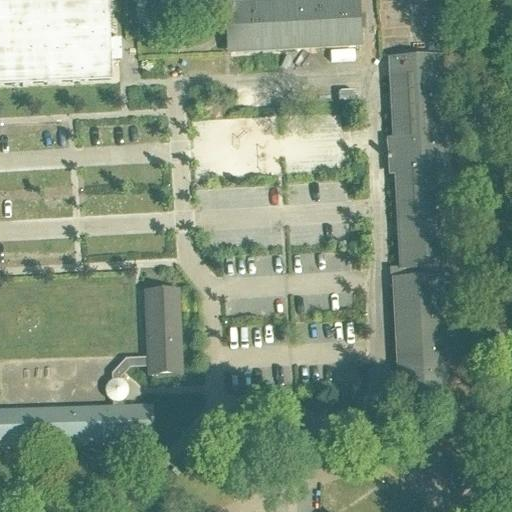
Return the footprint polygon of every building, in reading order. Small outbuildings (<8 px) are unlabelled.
[(0,0),(0,86),(110,82),(109,63),(119,62),(118,42),(108,42),(106,0),(0,0)] [(230,8),(232,55),(354,49),(353,31),(357,31),(360,31),(363,31),(363,19),(359,19),(357,19),(353,19),(352,2),(351,2),(348,2),(323,3),(230,8)] [(390,143),(387,143),(389,176),(395,176),(396,187),(398,224),(398,238),(395,238),(396,271),(393,271),(394,283),(394,289),(397,350),(397,364),(399,400),(399,410),(409,409),(445,408),(447,408),(441,288),(451,287),(440,60),(388,63),(389,65),(389,78),(390,96),(391,111),(393,141),(393,142),(390,143)] [(355,147),(342,148),(343,156),(343,164),(344,164),(356,163),(356,156),(355,147)] [(290,198),(303,188),(297,180),(284,190),(290,198)] [(282,258),(265,260),(268,284),(285,282),(282,258)] [(107,387),(104,392),(105,398),(107,402),(112,405),(113,411),(121,411),(121,407),(121,405),(125,401),(127,396),(127,391),(124,386),(120,383),(120,380),(125,375),(130,371),(146,370),(148,370),(148,379),(181,378),(178,292),(145,293),(147,361),(145,361),(125,362),(111,377),(111,383),(107,387)] [(324,323),(326,333),(353,329),(352,319),(324,323)] [(113,411),(0,414),(0,448),(152,443),(150,410),(121,411),(113,411)] [(451,419),(452,442),(471,441),(470,418),(451,419)] [(418,435),(403,457),(435,479),(447,487),(450,490),(458,478),(468,485),(473,478),(475,475),(447,455),(418,435)]
